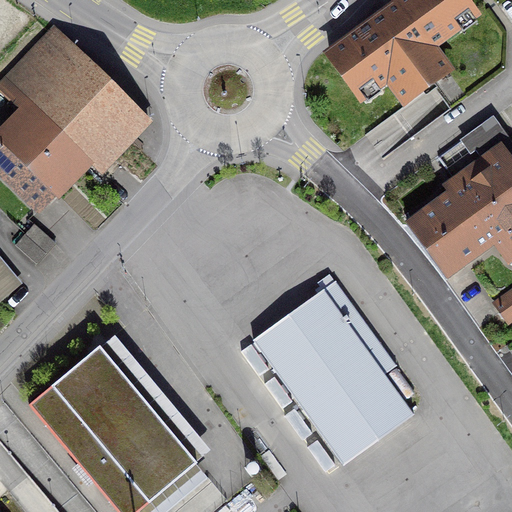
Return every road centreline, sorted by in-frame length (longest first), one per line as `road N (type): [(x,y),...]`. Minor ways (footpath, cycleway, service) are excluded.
road 1 (residential): [(264,116),(387,229),(511,402)]
road 2 (residential): [(200,129),(182,164),(0,354)]
road 3 (secondary): [(63,0),(183,68)]
